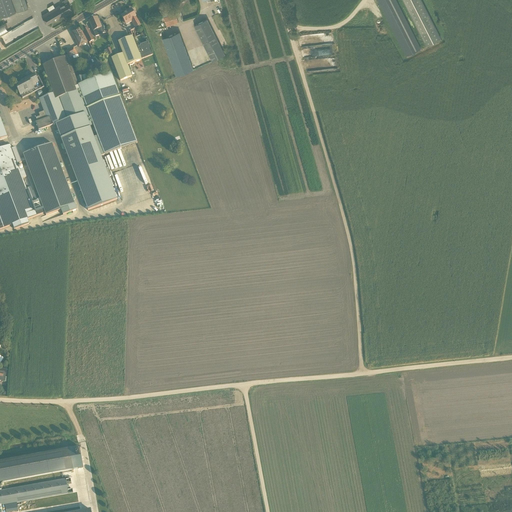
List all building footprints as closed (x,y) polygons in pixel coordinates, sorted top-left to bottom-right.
[(16,12),(11,0),(0,0),(0,13),(1,18),(16,12)] [(12,0),(17,12),(28,8),(25,0),(12,0)] [(377,0),(406,56),(421,48),(396,0),(377,0)] [(441,38),(421,0),(402,0),(426,46),(441,38)] [(57,7),(62,15),(72,9),(68,2),(61,6),(60,5),(57,7)] [(62,15),(57,7),(42,16),(47,24),(62,15)] [(135,28),(140,25),(136,17),(131,9),(127,11),(128,13),(125,14),(121,16),(126,23),(127,25),(132,22),(135,28)] [(164,17),(167,26),(179,22),(176,13),(164,17)] [(97,17),(89,21),(96,37),(104,33),(97,17)] [(207,19),(194,25),(212,61),(225,55),(207,19)] [(5,23),(0,25),(0,35),(10,30),(5,23)] [(79,47),(88,42),(80,28),(71,33),(79,47)] [(88,28),(83,31),(89,43),(94,41),(88,28)] [(0,37),(0,50),(21,39),(15,29),(0,37)] [(179,32),(162,38),(166,47),(167,51),(169,57),(176,76),(193,69),(186,51),(183,43),(179,32)] [(118,42),(123,54),(111,58),(120,81),(132,77),(127,65),(141,60),(152,56),(149,46),(138,51),(132,37),(118,42)] [(69,58),(77,54),(74,48),(66,52),(69,58)] [(45,70),(53,93),(39,99),(44,112),(46,119),(36,123),(39,131),(56,124),(85,113),(90,127),(94,126),(78,85),(69,61),(68,56),(43,66),(45,70)] [(111,73),(78,85),(99,141),(105,155),(137,143),(111,73)] [(33,85),(38,82),(34,74),(23,80),(23,81),(15,85),(21,96),(21,95),(23,98),(27,95),(26,93),(35,89),(33,85)] [(101,157),(105,155),(99,141),(96,142),(90,127),(85,113),(56,124),(88,211),(117,200),(101,157)] [(0,218),(1,223),(0,223),(0,229),(13,225),(14,230),(29,224),(27,220),(37,216),(35,213),(22,179),(26,177),(23,169),(19,170),(17,165),(22,163),(16,148),(12,150),(10,146),(0,149),(0,139),(7,137),(0,118),(0,218)] [(68,208),(70,213),(77,210),(52,144),(23,154),(43,210),(35,213),(37,216),(45,213),(46,216),(68,208)] [(0,483),(73,470),(74,470),(73,468),(76,467),(75,462),(72,462),(71,457),(74,456),(73,451),(70,451),(70,449),(0,462),(0,483)] [(64,501),(65,508),(78,507),(77,500),(64,501)]
